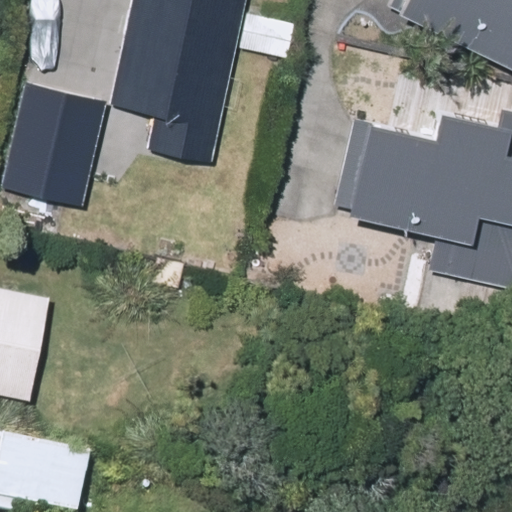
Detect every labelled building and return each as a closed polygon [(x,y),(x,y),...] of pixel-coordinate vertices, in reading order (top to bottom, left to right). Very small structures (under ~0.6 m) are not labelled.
[(235,47),(285,58),(293,19),(243,8),(245,0),(129,0),(109,100),(144,108),(136,146),(211,162),(235,47)] [(511,0),(387,0),(386,4),(511,68),(511,0)] [(106,100),(22,81),(0,180),(0,188),(83,206),(106,100)] [(511,284),(511,111),(499,110),(498,118),(436,107),(432,133),(365,121),(348,213),(435,229),(427,268),(511,284)] [(51,292),(0,281),(0,395),(28,401),(51,292)] [(12,511),(14,505),(42,511),(77,511),(91,455),(0,433),(0,511),(12,511)]
